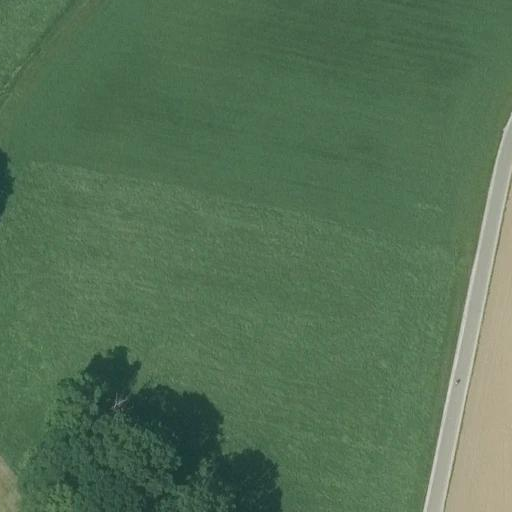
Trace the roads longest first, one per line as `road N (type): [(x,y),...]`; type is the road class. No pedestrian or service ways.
road 1 (unclassified): [(511,134),(435,511)]
road 2 (track): [(0,105),(86,0)]
